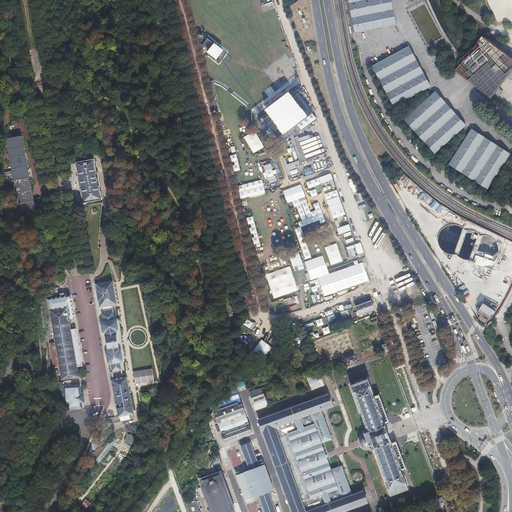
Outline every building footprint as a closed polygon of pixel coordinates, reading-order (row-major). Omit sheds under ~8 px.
[(347,0),(348,2),(351,17),(354,32),(395,24),(392,9),(390,0),(347,0)] [(463,59),(454,70),(455,72),(478,89),(490,98),(511,69),(511,58),(488,40),(484,37),(483,38),(481,36),(476,42),(479,45),(463,59)] [(408,46),(371,66),(379,79),(386,92),(393,106),(430,86),(419,80),(416,59),(408,57),(408,46)] [(435,91),(404,119),(414,130),(424,142),(434,153),(465,125),(460,119),(455,114),(445,102),(435,91)] [(477,133),(471,129),(448,164),(461,172),(474,180),(487,188),(509,153),(503,149),(497,145),(490,141),(484,137),(477,133)] [(21,145),(7,148),(21,224),(36,221),(21,145)] [(95,163),(76,167),(83,206),(103,203),(99,187),(102,186),(99,172),(96,172),(95,163)] [(405,190),(412,202),(421,197),(415,185),(405,190)] [(338,204),(318,210),(319,214),(340,209),(338,204)] [(100,305),(118,302),(114,282),(113,278),(96,282),(95,282),(100,305)] [(494,293),(489,290),(476,313),(490,321),(506,293),(496,288),(494,293)] [(69,296),(47,300),(48,310),(64,307),(66,319),(73,318),(69,296)] [(360,314),(378,308),(375,299),(357,304),(360,314)] [(64,307),(48,310),(46,310),(59,381),(77,378),(66,319),(64,307)] [(115,310),(102,312),(103,320),(100,320),(102,334),(106,334),(109,350),(106,351),(108,365),(125,362),(123,349),(120,349),(117,330),(120,330),(119,317),(116,318),(115,310)] [(353,354),(345,357),(348,367),(357,363),(353,354)] [(150,368),(132,371),(134,384),(152,381),(150,368)] [(320,374),(307,378),(311,390),(324,385),(320,374)] [(125,377),(110,380),(117,416),(131,415),(125,377)] [(385,425),(384,425),(372,393),(373,393),(368,379),(350,385),(355,399),(356,399),(368,431),(364,433),(365,435),(362,436),(360,438),(360,441),(360,443),(361,446),(364,448),(367,448),(369,447),(370,450),(374,448),(386,480),(385,481),(390,494),(407,488),(403,474),(402,475),(390,442),(391,442),(385,425)] [(243,381),(236,383),(238,391),(246,388),(243,381)] [(213,410),(225,442),(252,432),(234,383),(213,410)] [(81,384),(62,385),(64,404),(68,404),(69,408),(83,407),(83,402),(85,402),(84,392),(82,392),(81,384)] [(250,393),(256,410),(268,406),(262,388),(250,393)] [(327,395),(259,420),(264,431),(293,511),(339,511),(367,502),(362,491),(352,494),(341,466),(331,469),(329,463),(324,449),(322,443),(332,439),(321,410),(332,406),(327,395)] [(245,472),(237,475),(246,499),(253,496),(254,497),(259,495),(264,511),(275,511),(268,492),(273,490),(264,465),(259,467),(251,443),(241,446),(250,470),(245,472)] [(94,461),(97,463),(105,452),(102,450),(94,461)] [(219,455),(199,482),(201,482),(212,511),(235,511),(221,471),(218,472),(216,466),(222,464),(219,455)] [(198,511),(192,493),(185,502),(189,511),(198,511)] [(84,511),(89,502),(83,499),(77,508),(84,511)]
